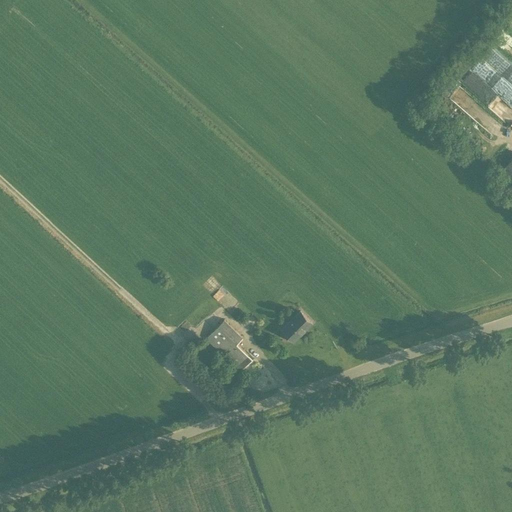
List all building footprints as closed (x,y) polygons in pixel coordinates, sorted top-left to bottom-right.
[(511,63),(491,46),(460,81),(484,102),(494,91),(511,106),(511,63)] [(493,136),(503,125),(470,95),(460,107),(493,136)] [(511,181),(511,151),(507,156),(511,159),(500,171),(511,181)] [(301,310),(282,329),(294,341),(313,322),(301,310)] [(253,358),(237,343),(242,337),(224,319),(206,337),(225,356),(241,370),(253,358)]
